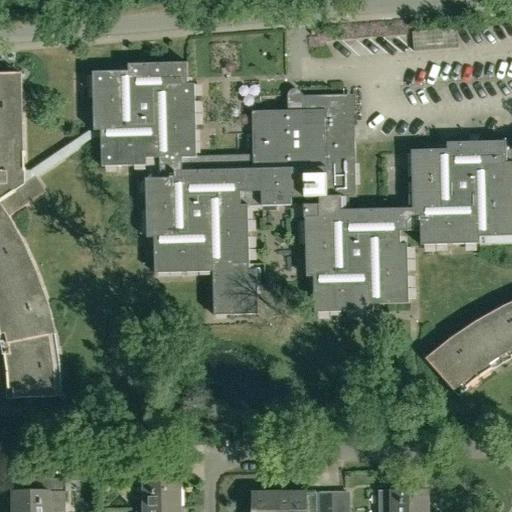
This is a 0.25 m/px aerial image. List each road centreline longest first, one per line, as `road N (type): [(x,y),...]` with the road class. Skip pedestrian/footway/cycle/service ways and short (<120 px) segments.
road 1 (residential): [(0,35),(429,0)]
road 2 (residential): [(209,511),(210,447),(511,446)]
road 3 (residential): [(511,104),(380,113),(378,56),(511,47)]
road 4 (unknown): [(289,11),(301,65),(332,77),(379,74)]
